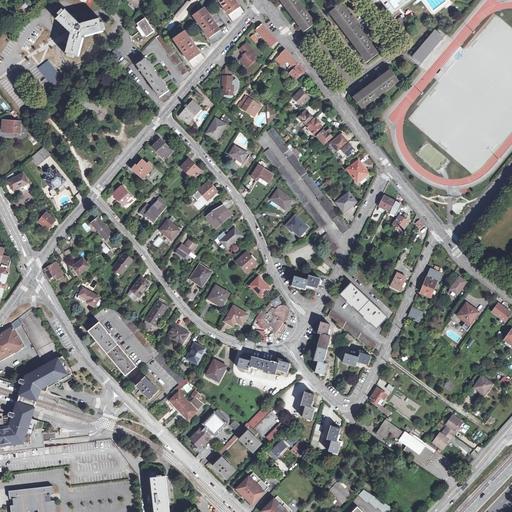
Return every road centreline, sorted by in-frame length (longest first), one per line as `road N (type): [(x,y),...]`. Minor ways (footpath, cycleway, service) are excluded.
road 1 (residential): [(438,230),(358,400),(330,397),(286,344)]
road 2 (residential): [(286,344),(232,342),(201,324),(95,194)]
road 3 (residential): [(166,111),(237,197),(281,287),(310,319)]
road 4 (residential): [(387,168),(264,2)]
road 5 (unclassified): [(238,511),(114,388)]
road 6 (residential): [(387,168),(310,319)]
road 7 (residential): [(166,111),(264,2)]
